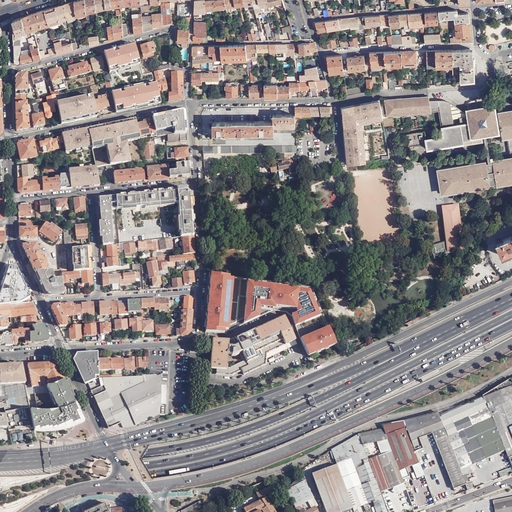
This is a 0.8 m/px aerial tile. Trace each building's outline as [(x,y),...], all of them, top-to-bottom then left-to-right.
[(78,0),(75,1),(77,16),(83,15),(83,17),(87,16),(86,14),(85,0),(78,0)] [(96,12),(96,11),(95,0),(85,0),(86,14),(96,12)] [(95,0),(96,11),(106,9),(105,0),(95,0)] [(122,18),(121,14),(121,10),(119,0),(110,0),(111,8),(116,7),(117,19),(122,18)] [(130,7),(131,6),(131,5),(130,0),(119,0),(121,10),(125,10),(125,6),(129,5),(130,7)] [(206,12),(206,10),(205,0),(194,0),(195,0),(194,19),(201,18),(201,12),(206,12)] [(216,9),(214,0),(205,0),(206,10),(216,9)] [(215,0),(217,9),(226,8),(224,0),(215,0)] [(227,11),(236,10),(235,7),(235,5),(233,0),(224,0),(226,8),(227,11)] [(251,0),(242,0),(244,5),(244,6),(245,9),(254,9),(251,0)] [(254,11),(255,11),(260,11),(260,8),(259,5),(257,0),(251,0),(254,9),(254,11)] [(258,0),(259,5),(260,8),(268,7),(268,4),(266,0),(258,0)] [(282,0),(283,2),(286,11),(289,10),(288,5),(298,2),(297,0),(282,0)] [(76,16),(74,1),(64,4),(67,19),(76,16)] [(60,22),(67,19),(64,4),(44,10),(49,25),(50,29),(61,26),(60,22)] [(172,23),(170,4),(160,4),(161,10),(161,14),(162,25),(172,23)] [(44,10),(29,15),(33,30),(38,29),(39,33),(43,32),(42,27),(49,25),(44,10)] [(457,11),(438,12),(439,24),(450,23),(450,19),(455,19),(456,23),(469,22),(469,14),(457,14),(457,11)] [(437,12),(422,13),(423,26),(423,28),(426,28),(426,25),(438,24),(437,12)] [(134,34),(142,31),(141,17),(141,13),(132,14),(133,27),(134,34)] [(422,13),(408,14),(410,27),(423,26),(422,13)] [(162,26),(162,25),(161,14),(152,15),(152,16),(153,29),(162,26)] [(408,14),(399,15),(400,27),(401,30),(410,29),(410,27),(408,14)] [(29,15),(22,17),(26,32),(33,30),(29,15)] [(380,15),(362,17),(363,26),(380,25),(381,25),(380,15)] [(390,23),(389,15),(380,15),(381,25),(380,25),(381,30),(383,30),(383,27),(385,27),(385,24),(390,23)] [(399,15),(389,15),(390,23),(390,24),(390,26),(390,28),(400,27),(399,15)] [(142,31),(153,29),(152,16),(141,17),(142,31)] [(17,65),(34,60),(32,53),(30,53),(24,55),(23,55),(23,53),(21,54),(21,46),(19,39),(23,38),(21,33),(26,32),(22,17),(13,21),(14,63),(17,65)] [(362,17),(348,18),(350,26),(350,27),(358,26),(359,30),(364,29),(363,26),(362,17)] [(201,18),(194,19),(194,33),(197,36),(193,36),(193,40),(196,42),(207,42),(207,38),(206,18),(201,18)] [(348,18),(338,19),(340,28),(350,26),(348,18)] [(325,21),(327,30),(327,31),(331,30),(337,28),(340,28),(338,19),(325,21)] [(313,23),(316,32),(327,30),(325,21),(314,23),(313,23)] [(471,36),(469,22),(456,23),(456,30),(457,36),(460,36),(461,36),(465,36),(471,36)] [(113,39),(123,37),(122,23),(112,26),(113,39)] [(450,23),(439,24),(440,35),(444,34),(443,30),(451,29),(451,31),(456,30),(456,23),(450,23)] [(189,46),(190,29),(178,28),(178,41),(182,41),(182,45),(189,46)] [(391,34),(391,36),(391,37),(392,41),(392,44),(402,44),(402,36),(401,34),(391,34)] [(411,37),(411,35),(406,35),(406,37),(403,37),(403,44),(412,44),(411,37)] [(94,44),(99,43),(99,36),(88,37),(89,42),(89,44),(94,44)] [(57,54),(73,50),(72,43),(62,45),(60,38),(53,40),(55,47),(57,54)] [(323,49),(332,48),(330,42),(330,41),(330,39),(326,40),(327,43),(328,47),(322,48),(323,49)] [(143,56),(155,53),(154,49),(155,49),(153,42),(149,43),(149,44),(140,47),(143,56)] [(315,43),(294,45),(295,51),(295,53),(300,53),(300,54),(310,54),(310,52),(318,52),(315,43)] [(24,55),(30,53),(28,44),(22,45),(24,55)] [(34,60),(41,58),(39,49),(38,47),(35,48),(34,44),(30,45),(32,53),(34,60)] [(203,54),(203,45),(193,45),(193,54),(203,54)] [(221,45),(210,45),(210,54),(214,53),(214,59),(222,59),(221,45)] [(222,45),(221,45),(222,59),(222,60),(247,60),(247,56),(246,45),(222,45)] [(294,50),(294,45),(276,45),(277,52),(277,56),(284,56),(284,51),(287,51),(287,50),(294,50)] [(118,49),(104,53),(110,73),(131,67),(130,65),(139,63),(134,46),(119,51),(118,49)] [(41,58),(57,54),(55,47),(41,51),(40,49),(39,49),(41,58)] [(453,82),(474,81),(473,58),(473,57),(473,52),(470,49),(452,50),(453,66),(453,82)] [(284,51),(284,56),(277,56),(277,60),(278,60),(286,59),(286,54),(295,54),(294,50),(287,50),(287,51),(284,51)] [(435,67),(435,50),(426,50),(427,67),(435,67)] [(453,66),(452,50),(435,50),(435,67),(453,66)] [(402,66),(401,51),(384,52),(386,66),(394,66),(402,66)] [(416,54),(416,51),(403,51),(403,66),(408,66),(408,67),(415,67),(415,65),(416,65),(416,62),(418,61),(418,59),(419,59),(419,54),(416,54)] [(371,67),(386,66),(384,52),(369,53),(371,67)] [(210,54),(203,54),(193,54),(193,60),(193,63),(209,63),(213,63),(213,66),(215,66),(214,59),(214,53),(210,54)] [(328,72),(329,74),(339,73),(339,77),(344,76),(342,55),(327,56),(328,72)] [(365,69),(364,56),(352,57),(352,55),(343,56),(343,62),(346,61),(347,71),(365,69)] [(107,64),(105,56),(90,60),(93,70),(95,70),(106,67),(107,66),(107,64)] [(70,78),(91,71),(88,62),(67,68),(70,78)] [(49,72),(54,91),(55,92),(67,89),(63,75),(64,75),(61,67),(60,67),(60,69),(49,72)] [(161,73),(169,71),(169,69),(153,72),(154,76),(157,87),(158,91),(168,89),(165,78),(162,78),(161,73)] [(36,75),(31,76),(34,85),(43,83),(43,84),(45,84),(41,73),(38,74),(37,71),(35,72),(36,75)] [(28,95),(27,73),(17,76),(15,79),(15,104),(27,102),(26,95),(28,95)] [(181,73),(171,73),(171,83),(182,83),(181,73)] [(201,73),(192,73),(192,84),(202,84),(202,83),(201,73)] [(205,73),(201,73),(202,83),(203,83),(203,80),(206,80),(223,80),(223,73),(217,73),(214,73),(205,73)] [(299,75),(300,82),(308,81),(317,80),(317,74),(315,74),(315,73),(299,75)] [(327,87),(326,79),(317,80),(318,86),(318,88),(327,87)] [(317,80),(308,81),(310,90),(317,90),(317,86),(318,86),(317,80)] [(108,93),(112,92),(110,81),(108,81),(101,83),(101,85),(106,84),(108,93)] [(269,82),(264,82),(265,98),(278,98),(277,82),(273,82),(269,82)] [(288,82),(278,82),(277,82),(278,98),(290,98),(290,92),(289,83),(289,82),(288,82)] [(300,82),(289,83),(290,92),(295,92),(295,90),(300,89),(300,82)] [(182,83),(171,83),(171,92),(168,92),(168,102),(181,99),(183,95),(182,83)] [(224,83),(224,86),(227,86),(227,96),(238,96),(238,83),(224,83)] [(112,93),(116,111),(123,109),(123,108),(131,106),(131,107),(143,105),(143,104),(152,102),(152,103),(159,102),(158,96),(156,84),(148,86),(148,87),(144,88),(144,86),(112,93)] [(249,98),(262,98),(262,85),(253,85),(253,87),(249,87),(249,90),(249,98)] [(347,96),(367,92),(365,85),(346,89),(346,94),(347,96)] [(102,111),(111,109),(109,98),(107,99),(107,95),(97,97),(98,100),(95,101),(97,111),(99,113),(101,113),(102,111)] [(56,96),(52,97),(47,98),(48,103),(43,104),(46,117),(48,118),(50,117),(51,116),(51,112),(55,111),(54,105),(57,104),(56,96)] [(429,96),(428,96),(421,97),(424,112),(431,111),(429,101),(429,96)] [(416,110),(414,97),(407,98),(409,111),(416,110)] [(424,112),(421,97),(414,97),(416,110),(416,113),(424,112)] [(88,111),(84,98),(79,99),(79,98),(75,100),(75,101),(60,106),(62,112),(61,113),(64,120),(75,116),(75,115),(88,111)] [(402,112),(399,98),(392,99),(394,113),(402,112)] [(409,111),(407,98),(399,98),(402,112),(402,113),(409,112),(409,111)] [(40,99),(38,99),(32,100),(35,112),(40,111),(41,114),(43,114),(40,100),(40,99)] [(381,104),(383,115),(387,114),(395,113),(394,113),(392,99),(385,100),(385,103),(381,104)] [(344,107),(343,109),(348,164),(379,159),(379,158),(379,157),(389,155),(380,100),(372,101),(344,107)] [(441,100),(429,101),(431,111),(431,112),(440,111),(444,136),(427,139),(425,131),(407,134),(409,145),(427,143),(427,144),(428,148),(432,147),(482,139),(481,132),(482,132),(482,133),(483,133),(483,131),(495,129),(495,128),(500,127),(502,136),(508,136),(511,158),(487,162),(487,160),(438,169),(442,194),(491,186),(490,184),(492,184),(492,185),(493,186),(495,186),(496,185),(497,184),(497,183),(497,182),(503,181),(510,180),(511,178),(511,109),(498,112),(499,118),(494,119),(492,109),(471,112),(471,116),(468,114),(468,115),(469,117),(466,117),(466,116),(465,112),(451,102),(451,104),(446,104),(445,100),(441,100)] [(27,102),(15,104),(16,119),(27,116),(27,103),(28,103),(28,101),(27,102)] [(311,116),(309,107),(295,108),(295,115),(295,117),(311,116)] [(319,116),(318,107),(309,107),(311,116),(319,116)] [(321,116),(332,115),(332,107),(319,107),(321,116)] [(183,109),(152,116),(157,137),(167,135),(176,134),(186,134),(187,111),(183,109)] [(32,117),(33,128),(45,125),(43,114),(32,117)] [(295,126),(295,117),(295,115),(273,115),(273,122),(213,122),(213,129),(209,129),(209,133),(214,133),(214,139),(226,139),(226,133),(273,132),(273,126),(295,126)] [(27,116),(16,119),(16,131),(17,131),(29,129),(27,116)] [(143,123),(136,124),(136,125),(139,140),(156,137),(154,128),(150,128),(148,120),(143,121),(143,123)] [(139,140),(136,125),(121,128),(121,127),(118,128),(118,133),(118,134),(118,136),(119,137),(133,134),(135,141),(139,140)] [(108,147),(104,131),(98,132),(97,130),(91,132),(94,144),(100,143),(101,149),(103,149),(106,149),(108,147)] [(482,139),(432,147),(433,149),(483,140),(482,133),(482,132),(481,132),(482,139)] [(187,141),(186,134),(176,134),(167,135),(167,142),(180,141),(187,141)] [(70,139),(67,140),(69,152),(79,149),(80,150),(88,148),(86,139),(82,140),(82,137),(76,138),(75,136),(70,137),(69,137),(70,139)] [(46,142),(38,144),(38,146),(39,153),(53,150),(59,148),(58,146),(60,145),(60,144),(64,143),(62,137),(58,138),(58,140),(52,141),(51,140),(45,141),(46,142)] [(38,144),(37,139),(19,143),(17,145),(20,160),(36,157),(34,147),(38,146),(38,144)] [(153,149),(152,139),(142,140),(144,162),(153,162),(153,159),(158,159),(157,149),(153,149)] [(203,148),(203,155),(296,153),(296,146),(203,148)] [(188,157),(187,149),(180,150),(180,148),(170,149),(170,154),(166,155),(166,159),(188,157)] [(297,173),(296,163),(296,160),(293,160),(293,159),(281,161),(282,163),(277,164),(279,170),(289,168),(289,174),(297,173)] [(271,172),(279,170),(277,164),(277,162),(269,163),(271,172)] [(168,171),(169,179),(186,177),(186,173),(189,172),(188,163),(172,165),(172,170),(168,171)] [(33,165),(24,166),(20,166),(20,171),(23,171),(23,178),(34,177),(33,165)] [(144,171),(145,181),(169,179),(168,171),(168,166),(147,168),(148,177),(146,177),(145,170),(143,170),(144,171)] [(76,167),(69,168),(69,173),(70,182),(75,181),(75,175),(77,175),(76,167)] [(113,174),(115,184),(145,181),(144,171),(141,169),(113,172),(113,174)] [(60,190),(71,189),(70,182),(69,173),(60,174),(61,177),(60,177),(60,190)] [(43,192),(60,190),(60,177),(55,177),(56,179),(47,180),(47,178),(42,179),(43,181),(43,192)] [(27,178),(18,179),(18,192),(21,194),(32,193),(31,183),(27,183),(27,178)] [(31,183),(32,193),(43,192),(43,181),(31,182),(31,183)] [(185,189),(116,197),(116,198),(117,207),(117,210),(177,204),(179,237),(182,237),(193,236),(190,193),(185,191),(185,189)] [(215,191),(207,192),(207,200),(215,200),(215,191)] [(85,212),(84,198),(74,199),(75,212),(81,212),(81,213),(85,212)] [(99,199),(102,246),(113,245),(112,231),(111,231),(111,225),(112,225),(111,212),(110,212),(109,208),(117,207),(116,198),(99,199)] [(67,210),(67,199),(56,200),(57,211),(67,210)] [(50,212),(50,201),(40,202),(41,213),(50,212)] [(458,203),(440,204),(444,241),(430,243),(431,254),(463,251),(458,203)] [(24,216),(31,216),(31,206),(18,207),(19,217),(24,216)] [(49,225),(45,222),(43,225),(38,231),(53,242),(55,240),(56,240),(58,238),(57,237),(61,232),(51,224),(49,225)] [(19,228),(20,239),(37,238),(37,234),(38,234),(37,225),(32,225),(25,225),(25,228),(19,228)] [(86,225),(75,225),(76,235),(87,235),(86,225)] [(71,249),(71,248),(70,230),(63,231),(64,245),(57,245),(59,270),(62,269),(66,269),(64,250),(71,249)] [(502,256),(511,251),(511,235),(503,240),(504,242),(497,245),(502,256)] [(195,254),(193,236),(182,237),(183,255),(195,254)] [(172,240),(172,238),(159,240),(160,250),(171,249),(170,240),(172,240)] [(153,251),(152,247),(156,247),(156,245),(156,240),(138,242),(138,245),(138,246),(138,252),(145,252),(145,256),(150,255),(150,251),(153,251)] [(126,257),(135,256),(135,252),(136,252),(135,243),(123,244),(123,246),(124,246),(125,250),(126,257)] [(40,252),(36,244),(23,246),(28,257),(40,252)] [(106,251),(107,258),(120,256),(120,252),(119,244),(106,246),(106,247),(103,247),(103,251),(106,251)] [(92,270),(91,247),(71,249),(72,271),(78,271),(92,270)] [(40,253),(40,252),(28,257),(35,271),(49,270),(41,252),(40,253)] [(181,266),(185,265),(185,263),(195,262),(195,260),(195,255),(180,256),(181,266)] [(168,266),(176,266),(177,270),(174,270),(174,273),(178,272),(181,272),(180,268),(180,266),(180,256),(168,258),(168,263),(168,266)] [(168,258),(168,257),(164,257),(158,258),(158,260),(160,270),(168,270),(168,263),(168,258)] [(106,261),(106,268),(118,267),(118,258),(103,260),(103,261),(106,261)] [(147,263),(150,278),(159,277),(156,261),(147,263)] [(66,273),(66,269),(62,269),(62,278),(62,285),(63,285),(67,284),(68,283),(68,280),(79,280),(78,272),(66,273)] [(62,285),(62,278),(53,279),(53,270),(49,270),(35,271),(46,295),(47,296),(63,295),(63,285),(62,285)] [(93,289),(92,270),(78,271),(78,272),(79,280),(79,281),(82,281),(82,284),(85,284),(86,289),(93,289)] [(193,271),(188,271),(184,271),(185,283),(194,283),(193,271)] [(124,281),(124,283),(136,282),(136,278),(135,273),(119,274),(120,281),(124,281)] [(229,330),(229,326),(233,278),(229,278),(229,275),(210,273),(206,332),(224,334),(225,330),(229,330)] [(108,276),(109,285),(119,284),(118,275),(108,276)] [(150,278),(150,282),(153,281),(153,286),(162,285),(160,276),(159,277),(150,278)] [(172,277),(173,287),(183,287),(182,278),(175,279),(174,277),(172,277)] [(229,326),(245,318),(248,281),(248,280),(233,278),(229,326)] [(276,306),(298,309),(300,288),(248,281),(245,318),(244,323),(260,316),(261,307),(276,309),(276,306)] [(31,302),(24,286),(18,287),(16,287),(10,288),(10,294),(7,296),(6,297),(2,297),(2,305),(10,305),(31,302)] [(298,309),(299,312),(292,315),(296,326),(321,316),(309,289),(300,288),(298,309)] [(190,296),(184,297),(184,311),(192,310),(193,299),(190,296)] [(167,298),(153,299),(153,308),(153,310),(158,310),(158,313),(164,313),(164,310),(166,309),(166,317),(168,317),(168,312),(168,308),(168,301),(167,298)] [(153,299),(139,300),(140,308),(153,308),(153,299)] [(139,300),(127,301),(127,304),(127,311),(140,310),(140,308),(139,300)] [(37,314),(31,302),(10,305),(11,317),(12,317),(14,317),(37,314)] [(110,302),(99,302),(99,315),(111,315),(110,302)] [(93,303),(81,304),(81,306),(81,317),(94,316),(93,303)] [(73,304),(59,305),(63,316),(66,316),(67,317),(70,316),(71,315),(74,315),(73,306),(73,304)] [(117,304),(118,314),(127,314),(127,311),(127,304),(117,304)] [(11,317),(10,305),(2,305),(0,305),(0,318),(10,317),(11,317)] [(63,316),(59,305),(53,305),(51,309),(59,326),(67,326),(66,317),(64,318),(63,316)] [(73,306),(74,315),(74,317),(74,318),(77,318),(77,321),(82,320),(82,319),(81,317),(81,306),(73,306)] [(35,322),(35,316),(20,318),(21,323),(27,323),(28,326),(36,325),(35,322)] [(10,323),(10,317),(0,318),(0,330),(3,330),(6,330),(6,324),(10,323)] [(191,326),(192,317),(180,318),(181,326),(191,326)] [(128,319),(128,327),(129,327),(130,332),(140,331),(139,319),(128,319)] [(143,319),(140,319),(141,333),(144,333),(144,331),(152,330),(152,321),(145,321),(145,319),(143,319)] [(232,343),(214,341),(213,357),(212,357),(212,361),(213,361),(212,368),(217,368),(217,374),(232,375),(242,370),(244,375),(267,365),(267,354),(296,340),(285,319),(235,342),(232,343)] [(112,320),(112,323),(114,323),(114,330),(126,329),(125,320),(119,320),(112,320)] [(93,322),(91,322),(87,322),(87,324),(85,324),(86,329),(84,329),(85,335),(95,335),(95,324),(93,324),(93,322)] [(100,333),(110,332),(109,324),(100,324),(100,333)] [(48,339),(41,325),(36,326),(31,327),(32,329),(34,333),(34,334),(33,335),(29,335),(30,343),(46,342),(48,339)] [(80,325),(75,325),(75,329),(70,329),(71,338),(80,338),(80,325)] [(169,325),(154,326),(155,335),(169,334),(169,325)] [(190,333),(191,326),(181,326),(177,326),(177,333),(175,333),(175,336),(187,336),(190,333)] [(301,339),(309,356),(337,344),(330,327),(301,339)] [(1,345),(12,345),(11,333),(11,329),(6,330),(3,330),(1,345)] [(25,344),(30,343),(29,335),(29,331),(22,332),(22,330),(18,331),(18,332),(11,333),(12,345),(17,344),(17,340),(18,338),(23,338),(24,339),(25,344)] [(80,366),(86,379),(96,375),(94,372),(97,371),(95,367),(96,366),(93,360),(89,361),(86,353),(78,354),(76,357),(80,366)] [(148,369),(147,357),(135,357),(136,369),(148,369)] [(110,359),(111,369),(124,369),(123,358),(110,359)] [(124,370),(135,369),(134,358),(124,358),(124,370)] [(98,370),(111,369),(110,359),(98,360),(98,370)] [(61,381),(64,380),(57,365),(54,363),(43,364),(44,374),(44,376),(46,376),(47,379),(46,379),(48,383),(61,381)] [(44,374),(43,364),(27,365),(31,387),(40,385),(39,380),(38,380),(37,376),(44,374)] [(4,408),(8,430),(11,430),(11,429),(22,427),(22,428),(32,426),(25,388),(21,365),(0,365),(0,388),(3,403),(0,404),(0,407),(3,407),(4,408)] [(94,396),(108,428),(120,422),(122,427),(123,427),(134,425),(159,414),(160,407),(160,405),(161,385),(161,384),(161,382),(161,380),(161,375),(148,375),(136,376),(122,383),(119,384),(106,390),(94,396)] [(101,377),(103,384),(100,386),(90,390),(93,397),(93,396),(94,396),(106,390),(119,384),(122,383),(136,376),(124,376),(121,377),(111,377),(101,377)] [(511,387),(507,379),(481,394),(482,396),(505,450),(508,457),(511,455),(511,387)] [(52,392),(67,386),(64,380),(61,381),(51,386),(31,387),(28,388),(26,388),(27,394),(34,393),(36,403),(38,403),(36,394),(39,393),(52,392)] [(83,422),(76,407),(71,410),(69,405),(74,402),(67,386),(52,392),(39,393),(36,394),(38,403),(36,403),(37,411),(30,410),(33,429),(41,430),(53,429),(62,428),(68,427),(72,425),(79,422),(79,423),(83,422)] [(93,396),(107,428),(108,428),(94,396),(93,396)] [(505,450),(482,396),(479,398),(503,451),(505,450)] [(503,451),(479,398),(442,415),(447,427),(456,453),(462,468),(462,469),(469,466),(503,451)] [(459,470),(439,416),(437,411),(407,419),(414,439),(418,449),(422,448),(418,437),(432,432),(453,489),(465,484),(464,482),(466,481),(466,479),(464,475),(462,476),(459,470)] [(462,468),(456,453),(447,427),(442,415),(439,416),(459,470),(462,469),(462,468)] [(418,449),(414,439),(407,419),(403,420),(414,451),(418,449)] [(414,451),(403,420),(385,423),(386,425),(390,437),(390,438),(400,469),(403,478),(409,476),(406,467),(411,465),(416,478),(423,475),(414,451)] [(386,439),(402,478),(403,478),(400,469),(390,438),(390,437),(386,425),(382,426),(382,427),(386,438),(386,439)] [(386,438),(382,427),(362,432),(363,435),(366,442),(386,438)] [(348,439),(358,434),(358,433),(344,441),(345,441),(348,439)] [(349,442),(359,436),(358,434),(348,439),(349,442)] [(362,443),(359,437),(349,442),(350,444),(357,465),(357,466),(369,461),(362,443)] [(402,478),(386,439),(377,442),(381,454),(377,455),(389,488),(393,486),(396,485),(399,491),(406,489),(402,478)] [(334,448),(336,454),(346,447),(345,444),(345,441),(334,448)] [(357,465),(350,444),(346,447),(354,467),(357,466),(357,465)] [(367,503),(354,467),(346,447),(336,454),(339,464),(354,508),(355,511),(359,511),(361,511),(359,506),(363,505),(365,511),(369,511),(370,511),(367,503)] [(355,511),(354,508),(339,464),(336,454),(332,449),(331,450),(336,464),(353,508),(354,511),(355,511)] [(389,488),(377,455),(371,458),(372,460),(381,490),(382,491),(389,488)] [(381,490),(372,460),(371,458),(368,459),(369,461),(380,491),(382,491),(381,490)] [(388,511),(380,491),(369,461),(357,466),(369,502),(373,501),(377,511),(388,511)] [(341,511),(353,508),(336,464),(312,473),(326,511),(341,511)] [(369,502),(357,466),(354,467),(367,503),(369,502)] [(500,477),(511,472),(511,471),(510,468),(498,472),(500,477)] [(285,490),(296,510),(297,511),(318,511),(315,506),(317,505),(301,475),(290,484),(292,486),(285,490)] [(277,490),(274,486),(273,486),(270,487),(269,486),(255,493),(259,501),(242,509),(244,511),(258,511),(262,510),(262,511),(274,511),(265,496),(277,490)] [(416,497),(418,507),(433,503),(429,487),(423,489),(424,494),(416,497)] [(511,511),(511,496),(492,501),(494,511),(511,511)] [(97,502),(81,509),(82,511),(109,511),(110,508),(110,505),(108,506),(106,507),(104,503),(102,502),(99,501),(97,502)] [(180,511),(195,511),(203,508),(203,506),(200,501),(180,511)]
